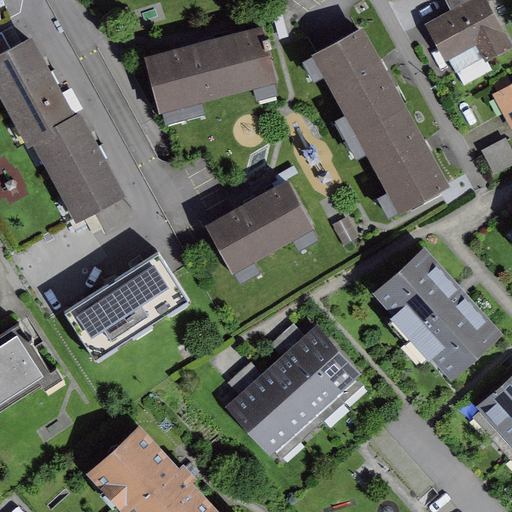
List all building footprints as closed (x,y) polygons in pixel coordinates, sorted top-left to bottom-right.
[(511,50),(511,42),(490,5),(499,0),(445,0),(451,12),(422,29),(447,76),(455,73),(465,87),(494,73),(488,62),(511,50)] [(275,87),(260,29),(148,60),(162,116),(275,87)] [(341,144),(403,108),(361,32),(310,61),(300,66),(311,86),(321,80),(344,120),(331,127),(341,144)] [(31,38),(0,58),(0,98),(24,147),(33,141),(74,222),(126,194),(79,111),(71,116),(31,38)] [(511,89),(500,96),(511,117),(511,89)] [(403,108),(341,144),(352,164),(367,156),(389,196),(376,204),(385,221),(447,187),(403,108)] [(486,148),(495,171),(511,163),(511,145),(509,138),(486,148)] [(288,184),(211,226),(234,267),(310,225),(288,184)] [(501,333),(425,247),(375,291),(451,377),(501,333)] [(158,251),(63,312),(93,358),(188,297),(158,251)] [(49,371),(16,324),(0,334),(0,408),(39,383),(46,393),(66,379),(56,365),(49,371)] [(319,327),(296,347),(336,391),(358,371),(319,327)] [(296,347),(274,367),(314,411),(336,391),(296,347)] [(274,367),(252,387),(291,430),(314,411),(274,367)] [(496,432),(511,417),(511,376),(476,409),(496,432)] [(252,387),(230,406),(269,450),(291,430),(252,387)] [(511,449),(511,417),(496,432),(511,449)] [(218,511),(139,426),(86,475),(119,511),(218,511)]
